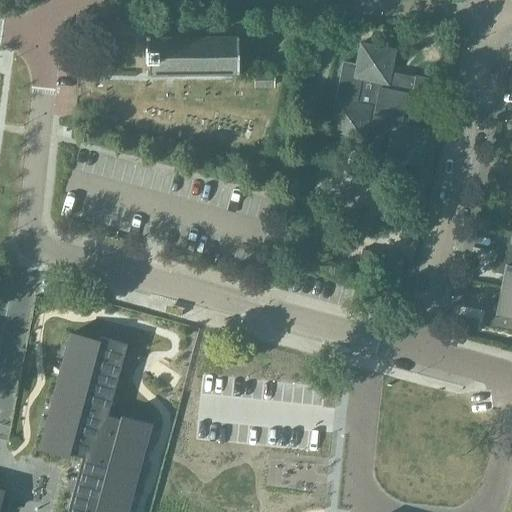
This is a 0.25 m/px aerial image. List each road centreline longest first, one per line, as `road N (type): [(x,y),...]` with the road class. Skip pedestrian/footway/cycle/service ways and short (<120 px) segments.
road 1 (residential): [(415,352),(29,251),(48,38)]
road 2 (residential): [(415,352),(487,7)]
road 3 (unclassified): [(309,0),(487,7)]
